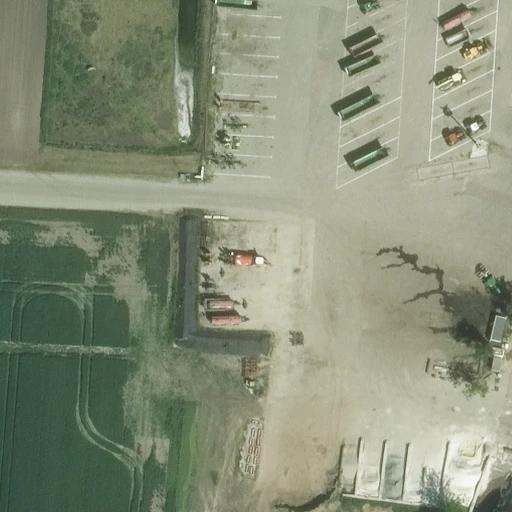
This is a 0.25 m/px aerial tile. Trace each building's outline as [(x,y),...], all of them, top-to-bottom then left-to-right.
[(349,0),(354,12),(345,16),(347,22),(389,6),(386,0),(349,0)] [(353,73),(381,66),(375,39),(347,45),(353,73)] [(212,105),(252,104),(252,77),(212,78),(212,105)] [(374,109),(354,116),(357,125),(338,131),(341,140),(380,127),(374,109)] [(280,287),(323,287),(323,233),(280,233),(280,287)] [(276,315),(315,319),(315,311),(277,307),(276,315)]
